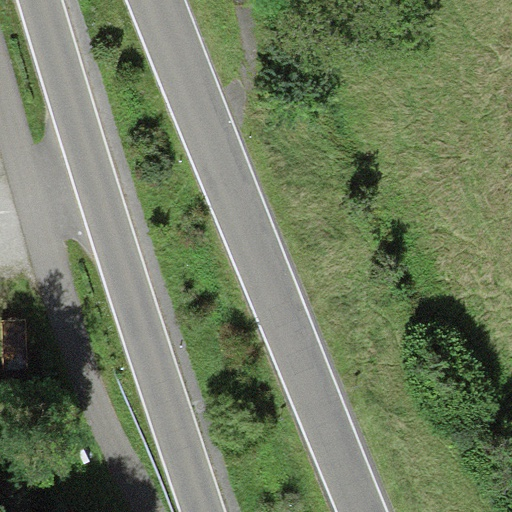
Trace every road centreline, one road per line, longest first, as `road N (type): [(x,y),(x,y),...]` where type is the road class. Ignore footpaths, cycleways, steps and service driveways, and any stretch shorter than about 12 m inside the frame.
road 1 (primary): [(354,511),(155,0)]
road 2 (primary): [(32,0),(199,511)]
road 3 (track): [(0,100),(44,257),(138,511)]
